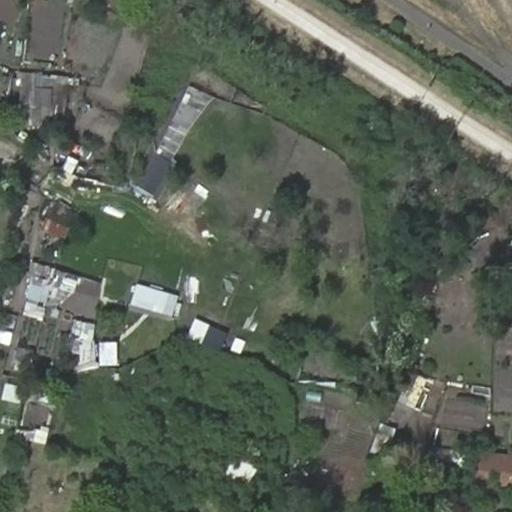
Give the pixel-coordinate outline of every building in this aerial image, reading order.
[(34,83),(31,115),(62,118),(65,86),(34,83)] [(59,237),(73,212),(54,202),(41,227),(59,237)] [(168,283),(176,239),(110,228),(102,271),(168,283)] [(51,288),(75,291),(77,269),(28,264),(25,298),(50,301),(51,288)] [(93,316),(98,287),(68,283),(63,312),(93,316)] [(164,299),(162,334),(176,335),(178,300),(164,299)] [(67,337),(60,358),(80,365),(94,324),(64,314),(57,333),(67,337)] [(511,326),(488,328),(488,353),(511,352),(511,326)] [(482,430),(485,400),(441,395),(438,426),(482,430)] [(511,488),(511,452),(475,449),(472,485),(511,488)]
